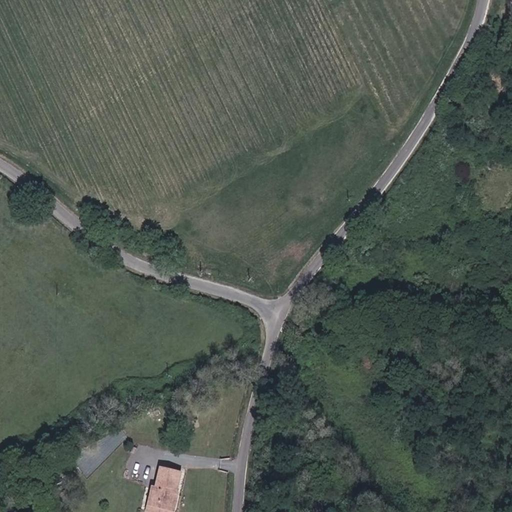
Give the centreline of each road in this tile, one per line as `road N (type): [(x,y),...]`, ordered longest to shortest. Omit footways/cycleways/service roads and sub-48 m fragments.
road 1 (unclassified): [(280,313),(398,167),(465,57),(485,0)]
road 2 (unclassified): [(0,164),(121,256),(280,313)]
road 3 (track): [(511,350),(424,331),(323,342),(314,311),(280,313)]
road 4 (unclassified): [(240,511),(250,430),(280,313)]
